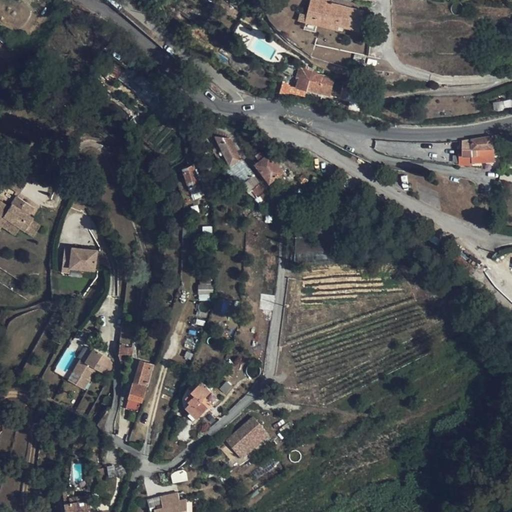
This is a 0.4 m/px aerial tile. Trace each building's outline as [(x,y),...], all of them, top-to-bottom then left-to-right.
[(236,0),(232,0),(230,2),(241,9),(243,5),(236,0)] [(329,3),(317,0),(310,0),(307,15),(315,17),(315,19),(339,25),(339,26),(358,31),(362,15),(363,11),(329,3)] [(315,17),(307,15),(305,22),(338,30),(339,26),(339,25),(315,19),(315,17)] [(306,67),(299,65),(296,77),(298,77),(296,86),(294,86),(292,92),(302,95),(304,89),(330,95),(334,77),(317,74),(317,71),(308,70),(306,67)] [(159,90),(141,77),(137,82),(155,95),(159,90)] [(343,83),(334,77),(330,95),(339,97),(343,83)] [(504,108),(503,102),(495,104),(496,110),(504,108)] [(499,154),(498,134),(471,138),(471,148),(462,148),(462,154),(458,155),(458,164),(472,164),(472,162),(494,161),(494,156),(500,156),(499,154)] [(226,167),(241,185),(254,175),(242,159),(240,160),(229,139),(215,137),(228,164),(226,167)] [(471,148),(471,138),(462,140),(462,148),(471,148)] [(286,171),(272,153),(259,163),(272,181),(286,171)] [(197,181),(192,166),(181,169),(186,184),(187,184),(197,181)] [(25,184),(11,175),(7,181),(3,179),(3,181),(19,193),(25,184)] [(260,182),(254,175),(241,185),(244,189),(247,190),(251,189),(260,182)] [(307,181),(302,175),(298,179),(302,184),(307,181)] [(199,187),(197,181),(187,184),(189,190),(199,187)] [(266,189),(260,182),(251,189),(256,197),(266,189)] [(264,207),(274,200),(266,189),(256,197),(264,207)] [(32,207),(17,196),(9,208),(0,201),(0,228),(1,226),(7,218),(19,227),(32,236),(39,225),(31,220),(32,218),(27,214),(32,207)] [(313,200),(302,197),(300,204),(311,207),(313,200)] [(19,227),(7,218),(1,226),(14,234),(19,227)] [(100,250),(67,244),(65,259),(73,260),(72,266),(97,270),(100,250)] [(73,260),(65,259),(63,269),(71,271),(72,266),(73,260)] [(199,285),(198,285),(197,294),(198,294),(211,295),(211,286),(209,286),(199,285)] [(123,347),(123,345),(119,345),(118,354),(119,361),(121,360),(122,354),(131,354),(131,348),(123,347)] [(108,358),(92,348),(85,362),(78,358),(71,371),(78,375),(84,379),(91,367),(94,368),(104,374),(111,362),(108,358)] [(153,364),(143,361),(138,375),(135,374),(132,386),(130,386),(124,408),(136,411),(140,401),(141,401),(153,364)] [(94,368),(91,367),(84,379),(87,380),(94,368)] [(84,379),(78,375),(73,384),(82,389),(87,380),(84,379)] [(210,391),(201,382),(191,392),(194,396),(187,402),(189,404),(185,408),(189,412),(186,415),(192,422),(207,407),(200,400),(209,392),(210,391)] [(255,416),(229,438),(245,457),(271,434),(255,416)] [(102,469),(94,470),(99,498),(106,497),(102,469)] [(156,511),(188,511),(188,510),(192,509),(190,497),(182,499),(181,491),(162,494),(164,506),(156,507),(156,511)] [(69,499),(69,498),(63,500),(65,511),(89,511),(88,500),(86,501),(70,504),(69,499)]
